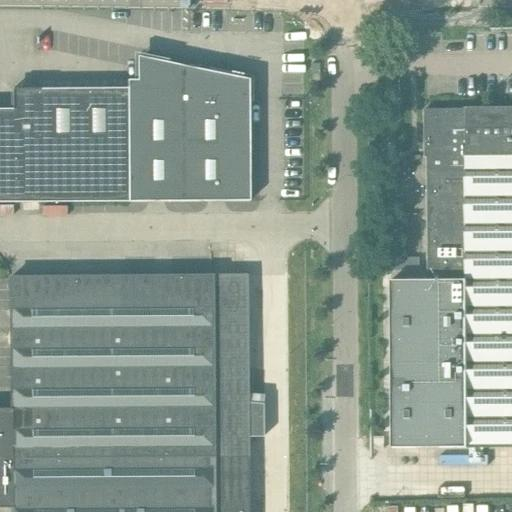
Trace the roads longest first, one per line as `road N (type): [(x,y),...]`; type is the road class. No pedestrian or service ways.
road 1 (unclassified): [(344,227),(0,232)]
road 2 (unclassified): [(345,511),(344,227)]
road 3 (unclassified): [(0,23),(44,19),(269,57)]
road 4 (unclassified): [(344,227),(341,0)]
